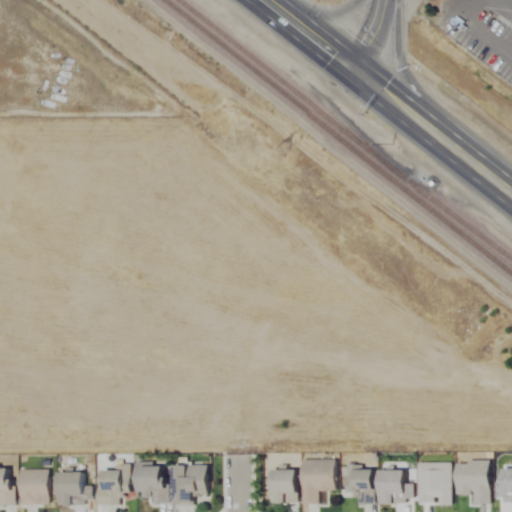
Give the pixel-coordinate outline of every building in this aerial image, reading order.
[(305,460),(305,504),(321,504),(321,491),(340,491),(340,460),(305,460)] [(170,502),(170,463),(139,463),(139,495),(154,495),(154,502),(170,502)] [(0,504),(17,505),(17,465),(0,464),(0,504)] [(101,489),(101,505),(123,505),(123,494),(133,494),(133,464),(118,464),(118,469),(107,469),(107,489),(101,489)] [(178,505),(199,505),(199,494),(211,494),(211,464),(178,464),(178,505)] [(360,505),(378,505),(378,466),(349,466),(349,495),(360,495),(360,505)] [(52,505),(52,469),(23,469),(23,505),(52,505)] [(275,503),(300,503),(300,469),(275,469),(275,503)] [(63,472),(63,505),(94,505),(94,484),(90,484),(90,472),(63,472)]
